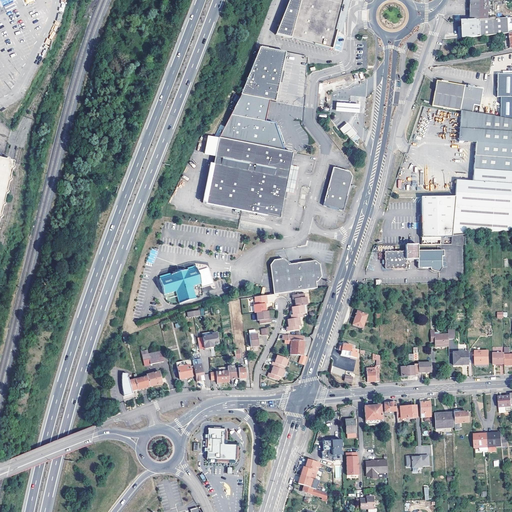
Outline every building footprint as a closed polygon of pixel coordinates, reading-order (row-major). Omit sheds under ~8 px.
[(290,0),(276,35),(333,50),(335,40),(345,0),(290,0)] [(469,0),(469,9),(470,20),(488,19),(487,0),(469,0)] [(493,35),(508,33),(507,18),(492,19),(493,35)] [(461,38),(493,35),(492,19),(488,19),(470,20),(461,21),(461,27),(461,34),(461,38)] [(280,78),(285,52),(281,52),(259,47),(241,95),(269,100),(275,101),(280,78)] [(304,97),(307,57),(288,53),(285,52),(280,78),(275,101),(302,107),(303,98),(304,97)] [(469,87),(436,81),(435,87),(432,106),(431,106),(461,111),(472,113),(473,105),(479,106),(482,89),(479,88),(469,87)] [(232,117),(265,124),(267,112),(269,100),(241,95),(232,117)] [(343,103),(337,103),(337,112),(342,112),(360,113),(361,105),(343,103)] [(473,182),(456,180),(455,197),(453,221),(452,235),(465,234),(511,230),(511,120),(472,113),(461,111),(460,114),(459,142),(475,143),(473,182)] [(265,124),(232,117),(219,138),(284,151),(276,132),(274,126),(265,124)] [(356,135),(347,123),(343,126),(340,129),(344,135),(346,134),(351,139),(356,135)] [(291,159),(292,153),(284,151),(219,138),(212,171),(206,204),(241,211),(280,218),(283,199),(285,199),(286,199),(288,193),(284,192),(289,165),(292,166),(293,160),(291,159)] [(0,221),(14,165),(9,164),(0,161),(0,221)] [(296,167),(292,166),(289,165),(284,192),(288,193),(291,193),(296,167)] [(333,209),(339,211),(343,212),(353,174),(333,169),(323,207),(328,208),(333,209)] [(202,204),(206,204),(212,171),(209,171),(202,204)] [(455,197),(421,197),(422,221),(422,238),(452,237),(452,235),(453,221),(455,197)] [(406,251),(386,252),(386,260),(383,260),(383,264),(386,264),(386,268),(406,268),(406,260),(418,259),(418,268),(431,268),(431,269),(431,270),(432,270),(434,271),(435,272),(437,272),(439,272),(442,268),(446,267),(444,256),(444,251),(418,251),(418,245),(406,245),(406,251)] [(147,262),(153,264),(157,251),(151,249),(147,262)] [(298,291),(295,267),(291,268),(288,268),(287,265),(287,264),(282,260),(273,262),(269,266),(273,295),(298,291)] [(297,267),(295,267),(298,291),(316,289),(315,282),(317,282),(321,277),(319,265),(314,261),(299,264),(300,267),(297,267)] [(165,295),(177,291),(180,303),(197,298),(193,286),(202,283),(197,268),(196,268),(195,266),(188,268),(189,269),(182,271),(182,269),(179,270),(177,270),(178,273),(172,275),(171,273),(160,277),(161,278),(160,279),(165,295)] [(295,299),(296,306),(303,305),(307,305),(306,297),(304,298),(303,294),(292,296),(293,299),(295,299)] [(253,306),(254,313),(256,313),(266,312),(265,304),(267,304),(265,296),(259,297),(254,298),(255,305),(253,306)] [(296,306),(291,307),(292,315),(290,315),(291,319),(298,318),(302,317),(302,314),(304,313),(303,305),(296,306)] [(268,317),(267,311),(266,312),(256,313),(257,321),(259,320),(260,324),(271,322),(270,319),(269,319),(268,317)] [(367,315),(357,312),(352,325),(362,328),(367,315)] [(291,319),(287,319),(288,325),(288,327),(286,328),(287,331),(297,330),(297,326),(299,326),(298,318),(291,319)] [(249,330),(251,347),(258,346),(257,335),(255,335),(254,330),(249,330)] [(434,347),(448,347),(448,340),(448,335),(434,336),(434,331),(430,331),(430,342),(434,342),(434,347)] [(213,345),(218,344),(217,333),(212,334),(212,336),(202,338),(205,349),(214,348),(213,345)] [(287,336),(287,342),(291,342),(290,350),(291,350),(291,355),(303,356),(304,342),(303,342),(303,337),(288,336),(287,336)] [(351,346),(343,344),(342,348),(339,347),(339,350),(341,351),(340,355),(356,359),(356,351),(351,350),(351,346)] [(140,351),(141,355),(144,366),(163,362),(161,352),(148,354),(147,350),(140,351)] [(488,351),(475,352),(475,365),(489,365),(488,351)] [(453,365),(468,365),(468,352),(452,353),(453,365)] [(493,354),(493,365),(504,365),(504,354),(493,354)] [(272,366),(273,367),(282,370),(284,366),(286,367),(288,360),(278,356),(276,360),(275,363),(273,362),(272,366)] [(185,366),(184,360),(176,362),(180,380),(191,377),(189,365),(185,366)] [(418,363),(418,361),(416,362),(417,364),(413,364),(414,367),(400,368),(401,377),(418,376),(418,374),(418,363)] [(418,363),(418,374),(431,373),(431,363),(418,363)] [(193,366),(196,382),(201,381),(200,376),(204,375),(202,364),(193,366)] [(227,372),(228,380),(238,379),(237,369),(234,369),(234,366),(227,367),(227,368),(227,372)] [(238,369),(237,369),(238,379),(246,379),(245,369),(242,369),(242,366),(237,366),(238,369)] [(281,378),(284,371),(282,370),(273,367),(272,371),(271,374),(269,373),(268,377),(278,381),(279,377),(281,378)] [(375,369),(366,369),(367,382),(379,381),(378,372),(379,372),(379,369),(376,369),(375,369)] [(158,372),(146,375),(147,377),(150,387),(162,384),(158,372)] [(210,381),(216,380),(217,383),(228,382),(228,380),(227,372),(222,372),(210,373),(210,381)] [(135,375),(133,375),(134,379),(137,390),(150,387),(147,377),(136,379),(135,375)] [(123,397),(132,394),(131,392),(137,390),(134,379),(129,380),(127,378),(127,379),(128,376),(122,377),(123,397)] [(498,398),(498,409),(511,408),(511,405),(510,397),(500,398),(498,398)] [(384,404),(384,412),(396,412),(396,409),(395,403),(390,403),(384,404)] [(420,403),(420,418),(431,418),(430,403),(420,403)] [(380,406),(364,407),(365,421),(381,420),(381,413),(380,406)] [(415,418),(415,407),(396,409),(396,412),(396,419),(415,418)] [(467,423),(466,412),(453,413),(454,425),(459,424),(467,423)] [(451,415),(434,416),(435,429),(452,428),(451,415)] [(354,420),(345,420),(346,434),(347,434),(347,439),(356,438),(355,433),(356,433),(354,420)] [(226,429),(208,428),(208,435),(206,435),(206,438),(208,438),(207,448),(206,448),(205,456),(207,456),(206,460),(211,460),(236,461),(237,445),(225,444),(226,429)] [(474,449),(479,449),(479,447),(487,447),(487,435),(473,435),(474,449)] [(487,435),(487,447),(495,446),(495,448),(501,448),(501,442),(501,439),(500,435),(487,435)] [(332,457),(342,457),(341,441),(331,441),(332,457)] [(355,453),(346,454),(347,474),(351,474),(351,476),(358,476),(358,468),(358,465),(358,464),(357,457),(355,458),(355,453)] [(428,456),(420,456),(420,457),(416,458),(411,458),(411,457),(406,457),(407,467),(411,467),(411,468),(421,468),(421,466),(428,466),(428,456)] [(387,474),(387,461),(379,461),(378,462),(377,463),(376,463),(375,461),(371,462),(366,463),(366,478),(372,477),(372,479),(377,479),(377,475),(378,474),(387,474)] [(313,480),(314,477),(311,476),(312,470),(303,467),(301,476),(313,480)] [(311,488),(313,480),(301,476),(298,484),(311,488)] [(326,494),(304,487),(302,492),(322,498),(322,500),(324,501),(326,494)] [(366,498),(359,498),(360,508),(374,508),(373,496),(366,496),(366,498)]
